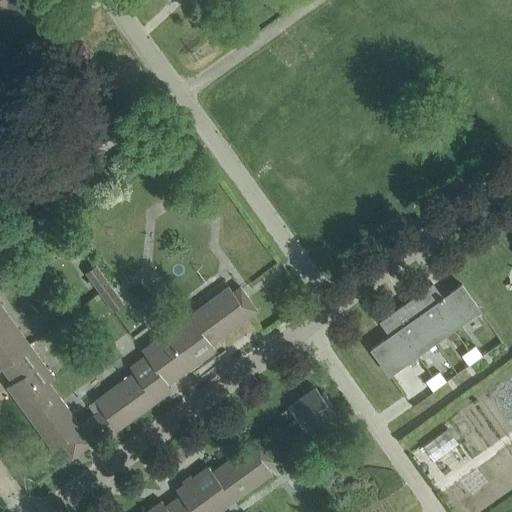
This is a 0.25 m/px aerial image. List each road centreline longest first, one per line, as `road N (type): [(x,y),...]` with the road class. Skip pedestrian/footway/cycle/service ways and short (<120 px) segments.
road 1 (residential): [(42,511),(301,319)]
road 2 (residential): [(324,303),(179,89)]
road 3 (residential): [(438,511),(301,319)]
road 4 (residential): [(324,303),(511,167)]
road 5 (residential): [(0,218),(179,89)]
road 6 (residential): [(179,89),(309,0)]
road 7 (residential): [(414,0),(485,79),(511,123)]
